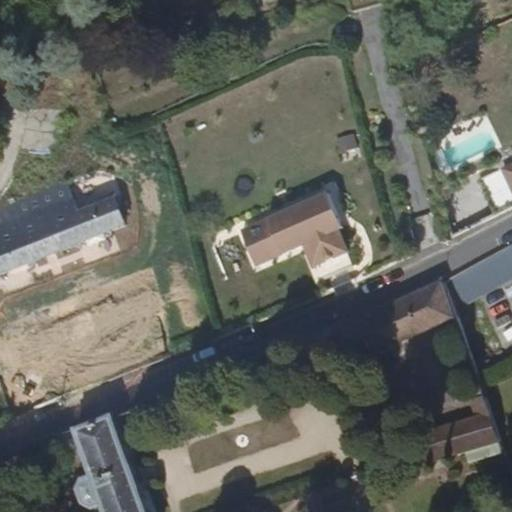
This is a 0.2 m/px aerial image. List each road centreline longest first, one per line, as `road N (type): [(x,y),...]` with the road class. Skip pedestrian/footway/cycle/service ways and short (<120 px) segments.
road 1 (residential): [(0,445),(423,269)]
road 2 (residential): [(360,23),(423,269)]
